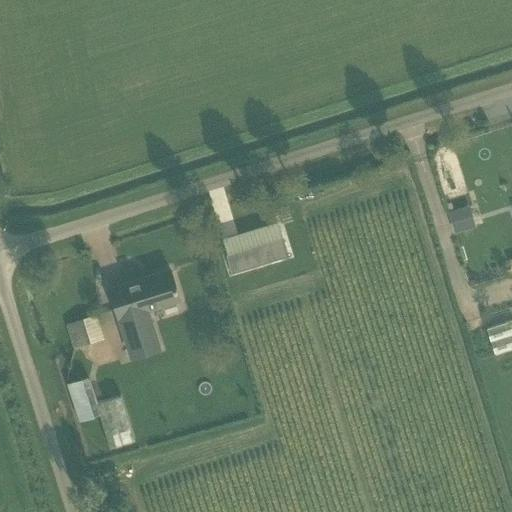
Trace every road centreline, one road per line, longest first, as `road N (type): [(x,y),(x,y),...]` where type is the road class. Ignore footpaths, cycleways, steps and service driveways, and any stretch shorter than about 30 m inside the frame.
road 1 (unclassified): [(0,249),(511,92)]
road 2 (unclassified): [(70,511),(0,280)]
